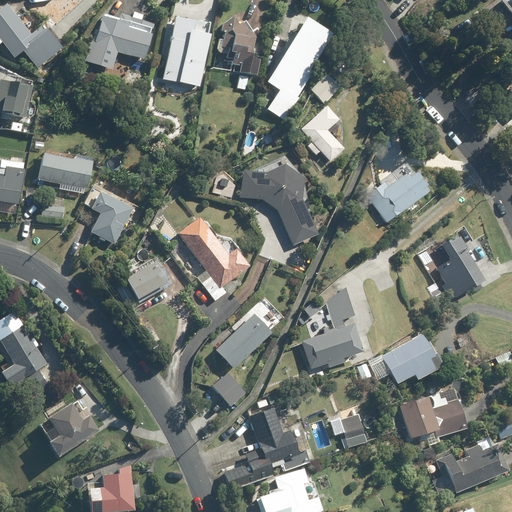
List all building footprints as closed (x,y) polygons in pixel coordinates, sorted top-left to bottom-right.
[(511,0),(506,0),(501,4),(511,17),(511,0)] [(207,13),(208,7),(174,2),(167,56),(176,58),(174,69),(195,72),(195,69),(206,71),(211,35),(201,33),(203,13),(207,13)] [(34,44),(5,8),(0,12),(0,45),(12,61),(34,44)] [(131,20),(120,16),(118,21),(102,16),(92,48),(142,64),(149,39),(147,39),(150,32),(151,32),(153,27),(140,23),(142,17),(133,14),(131,20)] [(240,68),(239,74),(257,78),(260,64),(255,62),(256,58),(252,57),(256,40),(245,24),(238,28),(232,20),(222,27),(221,34),(225,35),(223,42),(219,41),(217,50),(218,53),(229,55),(227,60),(233,62),(232,66),(240,68)] [(290,65),(287,70),(295,75),(299,70),(306,74),(323,47),(301,33),(284,61),(290,65)] [(267,68),(263,75),(274,81),(278,74),(267,68)] [(145,78),(138,75),(135,84),(142,86),(145,78)] [(326,76),(310,92),(324,105),(340,89),(326,76)] [(248,80),(239,78),(237,89),(245,91),(248,80)] [(0,114),(2,115),(1,120),(7,122),(8,117),(25,121),(32,89),(20,87),(21,82),(6,79),(5,85),(0,83),(0,114)] [(293,100),(279,92),(269,110),(283,118),(293,100)] [(311,144),(307,148),(316,157),(320,153),(330,165),(344,152),(327,133),(339,123),(326,109),(301,133),(311,144)] [(42,157),(37,182),(87,192),(92,164),(74,161),(73,163),(42,157)] [(0,203),(19,207),(24,173),(23,173),(23,167),(0,163),(0,203)] [(248,174),(242,174),(239,199),(261,202),(277,213),(293,248),(316,238),(300,203),(302,182),(283,168),(264,176),(248,174)] [(424,200),(423,198),(429,195),(417,177),(407,183),(405,179),(387,191),(384,186),(365,199),(368,204),(371,202),(386,225),(424,200)] [(97,196),(91,210),(89,212),(92,213),(98,217),(90,235),(100,239),(99,241),(104,244),(105,242),(113,246),(130,212),(97,196)] [(62,221),(63,209),(41,207),(40,218),(62,221)] [(222,290),(250,269),(236,251),(229,257),(200,219),(178,236),(207,273),(197,281),(215,304),(226,295),(222,290)] [(153,226),(149,228),(154,234),(158,231),(153,226)] [(441,258),(447,255),(442,247),(436,250),(441,258)] [(471,293),(470,291),(469,289),(482,281),(476,270),(474,267),(472,268),(472,267),(461,249),(460,248),(441,259),(443,263),(436,268),(445,284),(446,285),(443,287),(446,293),(450,291),(454,297),(457,295),(460,299),(471,293)] [(155,266),(126,282),(139,305),(172,286),(175,291),(185,285),(176,269),(166,275),(163,271),(160,273),(155,266)] [(343,293),(325,298),(333,320),(350,314),(343,293)] [(313,303),(303,311),(310,320),(320,312),(313,303)] [(254,316),(215,352),(233,372),(272,336),(254,316)] [(0,350),(7,361),(0,365),(0,369),(1,372),(0,372),(0,373),(9,387),(18,381),(30,399),(48,387),(37,369),(46,363),(19,322),(0,334),(0,350)] [(363,356),(362,352),(365,351),(358,328),(354,329),(354,327),(301,343),(309,372),(327,367),(329,371),(344,366),(343,362),(363,356)] [(378,351),(362,359),(374,380),(390,371),(396,383),(413,374),(416,380),(440,367),(432,353),(431,354),(419,333),(380,355),(378,351)] [(511,359),(510,354),(496,359),(500,368),(511,363),(511,359)] [(345,377),(335,378),(337,392),(346,391),(345,377)] [(237,385),(220,399),(229,411),(247,396),(237,385)] [(454,401),(429,408),(426,397),(399,406),(409,438),(433,431),(435,437),(463,429),(454,401)] [(53,428),(44,434),(50,442),(48,443),(58,457),(98,429),(87,414),(81,418),(69,402),(46,419),(53,428)] [(225,473),(232,490),(275,475),(271,465),(299,454),(290,430),(284,432),(275,408),(251,417),(262,447),(246,453),(250,464),(225,473)] [(366,445),(358,416),(340,421),(348,450),(366,445)] [(499,439),(511,434),(511,420),(495,426),(499,439)] [(449,456),(435,461),(441,478),(447,476),(454,493),(507,473),(496,445),(479,451),(477,446),(464,451),(466,458),(452,463),(449,456)] [(102,489),(97,489),(99,511),(103,511),(133,510),(130,472),(123,472),(123,467),(117,467),(118,473),(101,474),(102,489)] [(278,495),(282,511),(321,511),(317,499),(314,500),(309,484),(307,485),(302,471),(259,483),(264,499),(278,495)] [(429,499),(425,489),(415,492),(418,502),(429,499)]
